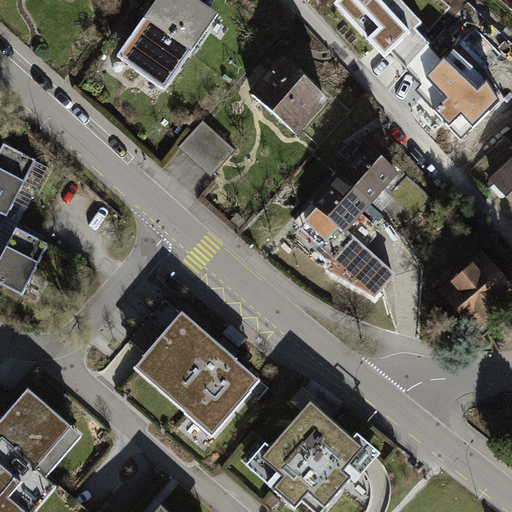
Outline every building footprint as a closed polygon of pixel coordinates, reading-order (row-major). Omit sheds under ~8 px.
[(214,14),(193,0),(158,0),(118,61),(163,91),(214,14)] [(403,18),(385,0),(340,0),(336,5),(344,13),(339,18),(371,50),(403,18)] [(511,0),(509,0),(493,18),(511,35),(511,0)] [(327,115),(283,78),(251,116),(294,153),(327,115)] [(442,87),(414,112),(441,142),(470,117),(442,87)] [(236,152),(203,121),(178,148),(212,179),(236,152)] [(403,184),(367,155),(313,221),(348,250),(403,184)] [(3,160),(0,166),(0,229),(9,234),(37,176),(3,160)] [(511,182),(494,200),(511,218),(511,182)] [(49,262),(17,246),(0,279),(0,300),(23,312),(49,262)] [(509,297),(476,263),(433,303),(466,338),(509,297)] [(259,386),(181,320),(134,374),(213,441),(259,386)] [(84,439),(26,391),(0,421),(0,511),(37,511),(56,490),(47,482),(84,439)] [(266,439),(247,460),(298,504),(308,494),(322,506),(352,472),(356,475),(378,449),(357,431),(352,437),(310,400),(272,444),(266,439)] [(172,511),(155,497),(141,511),(172,511)]
